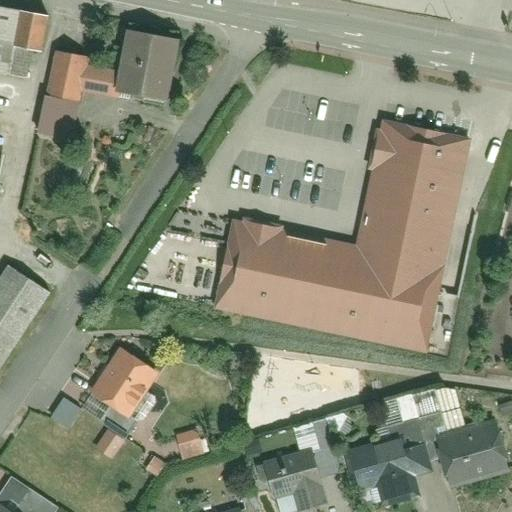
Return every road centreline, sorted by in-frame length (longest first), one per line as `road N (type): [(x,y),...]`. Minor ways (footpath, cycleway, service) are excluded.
road 1 (tertiary): [(266,22),(511,67)]
road 2 (residential): [(0,430),(115,262)]
road 3 (residential): [(192,136),(266,22)]
